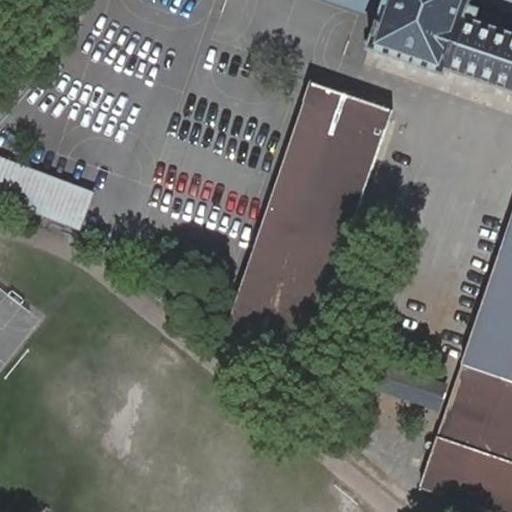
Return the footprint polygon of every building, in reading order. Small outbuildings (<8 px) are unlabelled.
[(374,0),(326,0),(369,15),(374,0)] [(511,0),(386,0),(369,49),(446,76),(448,72),(511,94),(511,0)] [(311,352),(320,326),(322,321),(324,314),(387,130),(393,111),(355,98),(344,94),(311,82),(242,285),(240,293),(239,295),(223,342),(257,354),(305,371),(311,352)] [(0,158),(0,200),(80,231),(80,229),(94,194),(0,158)] [(511,222),(463,364),(462,368),(458,378),(438,436),(511,461),(511,222)] [(439,410),(448,384),(388,364),(380,390),(439,410)] [(494,511),(511,511),(511,461),(438,436),(421,488),(494,511)]
